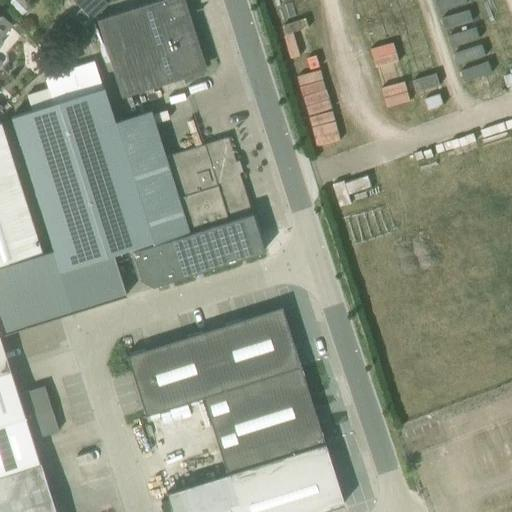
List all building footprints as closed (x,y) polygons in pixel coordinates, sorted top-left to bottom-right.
[(72,16),(83,28),(91,20),(90,19),(107,3),(103,0),(74,0),(73,1),(80,9),(72,16)] [(200,68),(184,15),(188,14),(183,0),(158,0),(96,20),(120,97),(183,78),(181,74),(200,68)] [(0,107),(1,106),(0,105),(0,44),(3,42),(0,39),(0,38),(11,26),(0,16),(0,107)] [(39,56),(38,63),(43,69),(52,61),(44,51),(39,56)] [(392,86),(393,90),(377,95),(381,111),(442,94),(437,74),(392,86)] [(303,104),(328,96),(321,75),(296,84),(303,104)] [(125,160),(103,87),(49,104),(9,117),(51,250),(58,272),(112,254),(150,241),(151,241),(125,160)] [(0,263),(40,251),(0,125),(0,263)] [(151,241),(150,241),(151,244),(130,251),(139,280),(151,286),(263,251),(227,137),(166,156),(163,148),(125,160),(151,241)] [(341,204),(352,200),(346,182),(335,186),(341,204)] [(0,511),(53,511),(31,439),(58,431),(44,386),(17,395),(0,342),(0,335),(125,296),(112,254),(58,272),(51,250),(0,266),(0,511)] [(280,306),(125,355),(144,415),(201,397),(225,473),(164,492),(170,511),(317,511),(342,504),(280,306)] [(511,511),(511,450),(474,464),(491,511),(511,511)]
